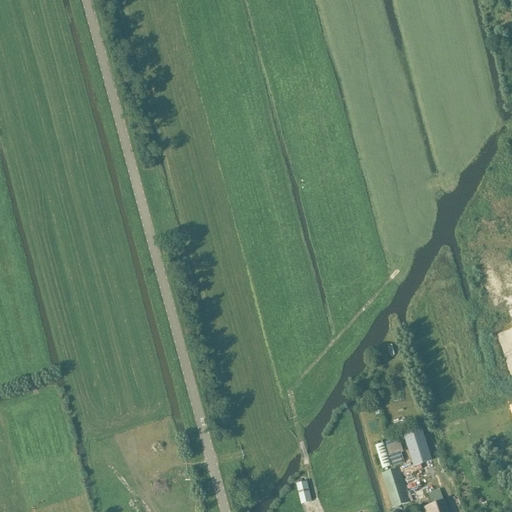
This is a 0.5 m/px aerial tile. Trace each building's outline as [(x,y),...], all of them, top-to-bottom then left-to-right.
[(511,203),(495,208),(502,236),(511,233),(511,203)] [(491,238),(468,244),(476,273),(487,312),(510,306),(491,238)] [(511,314),(511,312),(489,318),(500,360),(511,356),(511,314)] [(422,430),(405,435),(415,466),(431,460),(422,430)] [(383,469),(391,466),(384,443),(376,445),(383,469)] [(382,474),(393,509),(411,504),(400,468),(382,474)] [(296,484),(301,505),(312,502),(307,482),(296,484)] [(447,511),(444,501),(433,505),(423,508),(424,511),(447,511)]
